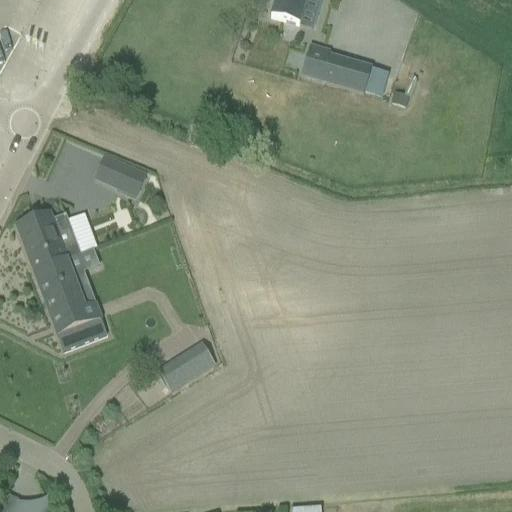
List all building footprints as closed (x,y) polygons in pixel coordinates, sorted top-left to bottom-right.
[(275,0),(270,21),(298,29),(306,0),(275,0)] [(363,98),(371,72),(328,59),(329,55),(309,50),(300,80),(363,98)] [(394,96),(391,107),(405,110),(408,100),(394,96)] [(123,169),(112,193),(133,202),(143,178),(123,169)] [(16,230),(33,276),(65,264),(77,260),(76,257),(79,256),(65,218),(51,223),(49,217),(16,230)] [(65,264),(33,276),(63,355),(105,339),(94,307),(83,311),(65,264)] [(174,366),(157,376),(169,396),(186,385),(174,366)] [(0,507),(0,511),(13,511),(18,504),(5,497),(0,507)]
